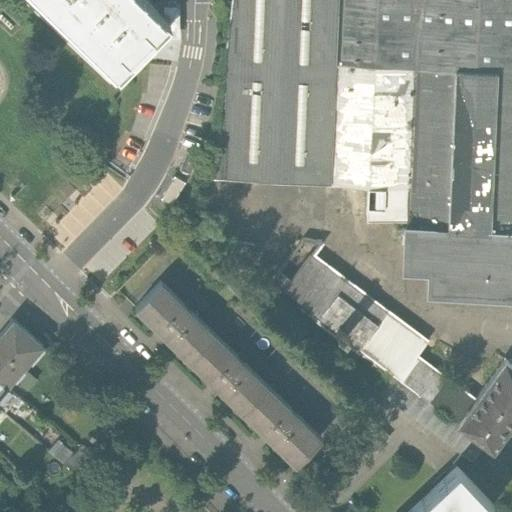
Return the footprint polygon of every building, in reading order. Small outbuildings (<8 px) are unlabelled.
[(139,56),(170,23),(146,0),(36,0),(119,78),(139,56)] [(328,187),(339,0),(233,0),(218,144),(200,181),(328,187)] [(365,222),(405,224),(417,0),(339,0),(328,187),(367,189),(365,222)] [(511,0),(417,0),(405,224),(405,230),(511,236),(511,0)] [(200,155),(187,151),(180,170),(193,175),(200,155)] [(174,176),(161,198),(172,204),(185,182),(174,176)] [(511,236),(405,230),(402,230),(400,276),(426,277),(425,301),(511,305),(511,236)] [(326,243),(301,243),(270,284),(457,419),(474,396),(419,355),(430,340),(316,255),(326,243)] [(135,310),(187,361),(215,333),(163,282),(135,310)] [(43,346),(13,320),(0,335),(0,382),(7,388),(43,346)] [(187,361),(240,412),(267,383),(215,333),(187,361)] [(457,419),(493,446),(511,420),(511,361),(504,355),(474,396),(457,419)] [(471,462),(485,443),(392,374),(378,393),(471,462)] [(0,382),(0,409),(3,412),(17,396),(7,388),(0,382)] [(319,434),(267,383),(240,412),(292,462),(319,434)] [(374,455),(388,440),(373,425),(358,440),(374,455)] [(456,466),(410,510),(411,511),(484,511),(492,504),(456,466)]
